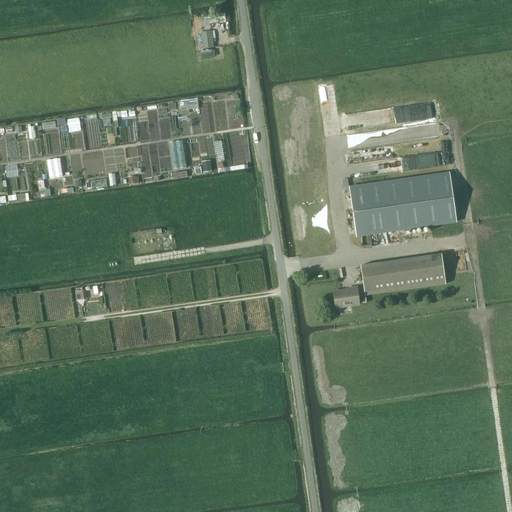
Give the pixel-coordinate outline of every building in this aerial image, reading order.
[(216,43),(214,31),(212,31),(201,33),(203,49),(214,48),(213,43),(216,43)] [(80,116),(68,117),(70,131),(82,129),(80,116)] [(30,133),(32,155),(62,151),(59,129),(68,127),(67,117),(42,121),(44,135),(46,135),(47,144),(40,145),(38,132),(30,133)] [(348,134),(351,149),(395,140),(392,125),(348,134)] [(61,156),(48,158),(50,177),(63,175),(61,156)] [(449,171),(350,185),(357,234),(456,220),(450,179),(449,171)] [(38,173),(38,184),(47,183),(47,173),(38,173)] [(87,180),(87,187),(107,184),(106,177),(87,180)] [(19,200),(30,199),(29,192),(18,192),(19,200)] [(348,289),(334,291),(336,308),(359,304),(359,303),(367,302),(366,295),(446,284),(441,254),(361,265),(365,291),(358,292),(357,287),(348,288),(348,289)] [(76,289),(76,297),(86,297),(86,289),(76,289)]
